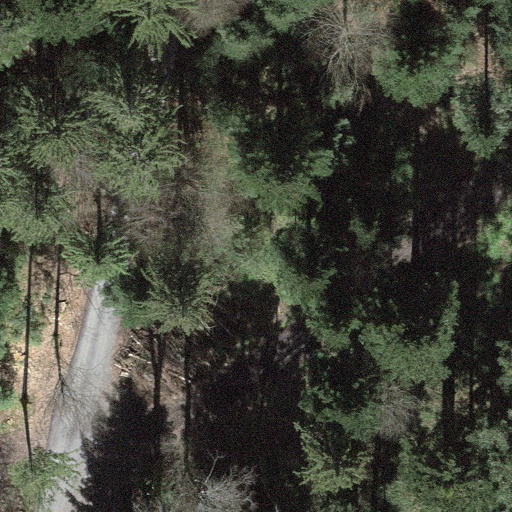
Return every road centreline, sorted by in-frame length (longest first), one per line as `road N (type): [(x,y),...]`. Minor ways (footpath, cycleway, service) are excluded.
road 1 (track): [(87,434),(151,424),(238,383),(316,331),(419,240),(511,173)]
road 2 (track): [(87,434),(179,0)]
